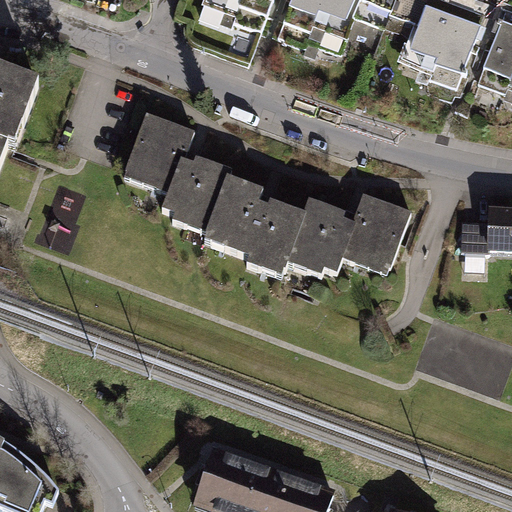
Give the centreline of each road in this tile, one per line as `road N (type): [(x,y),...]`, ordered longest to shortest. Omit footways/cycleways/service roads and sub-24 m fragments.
road 1 (residential): [(143,59),(328,138),(424,165),(511,174)]
road 2 (residential): [(127,511),(86,442),(0,385)]
road 3 (residential): [(0,8),(143,59)]
